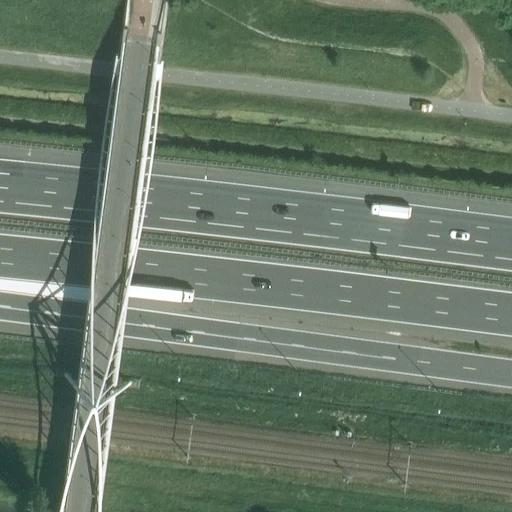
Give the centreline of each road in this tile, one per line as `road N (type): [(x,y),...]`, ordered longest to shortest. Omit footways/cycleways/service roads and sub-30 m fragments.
road 1 (motorway): [(0,297),(93,318),(511,374)]
road 2 (motorway): [(511,240),(0,181)]
road 3 (motorway): [(0,255),(511,314)]
